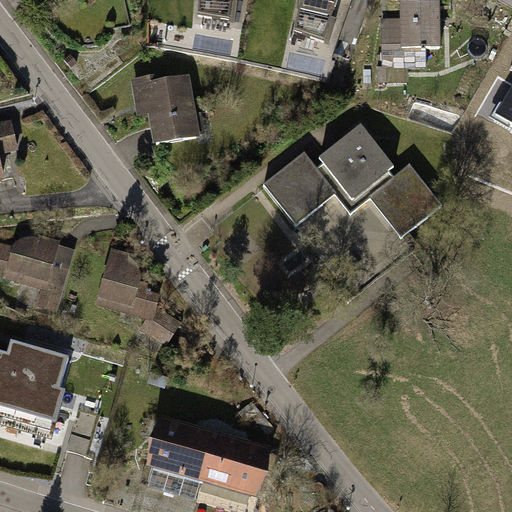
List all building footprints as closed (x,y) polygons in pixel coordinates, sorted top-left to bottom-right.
[(200,0),(199,17),(228,22),(232,0),(200,0)] [(339,0),(305,0),(297,34),(325,42),(339,0)] [(399,0),(400,20),(383,21),(383,30),(384,68),(376,68),(376,86),(410,85),(409,71),(428,70),(427,53),(442,52),(441,2),(430,2),(429,0),(399,0)] [(168,76),(130,83),(136,120),(149,118),(155,149),(201,141),(190,78),(169,81),(168,76)] [(511,92),(495,121),(511,131),(511,92)] [(0,187),(7,186),(1,159),(19,155),(12,123),(0,125),(0,187)] [(314,167),(305,155),(266,184),(295,223),(335,194),(346,209),(363,196),(393,236),(435,205),(406,166),(392,177),(359,133),(314,167)] [(13,250),(0,246),(0,280),(42,292),(37,310),(56,315),(68,273),(74,251),(29,238),(13,250)] [(109,255),(96,302),(100,303),(131,312),(140,281),(144,265),(109,255)] [(131,312),(100,303),(99,308),(146,320),(154,323),(158,308),(163,287),(140,281),(131,312)] [(174,319),(158,308),(154,323),(146,320),(139,330),(166,347),(181,324),(174,319)] [(8,360),(0,357),(0,428),(53,444),(67,397),(61,396),(71,363),(12,346),(8,360)] [(99,417),(80,412),(69,452),(88,457),(99,417)] [(215,435),(165,420),(149,473),(200,488),(215,435)] [(200,488),(259,504),(274,451),(215,435),(200,488)]
